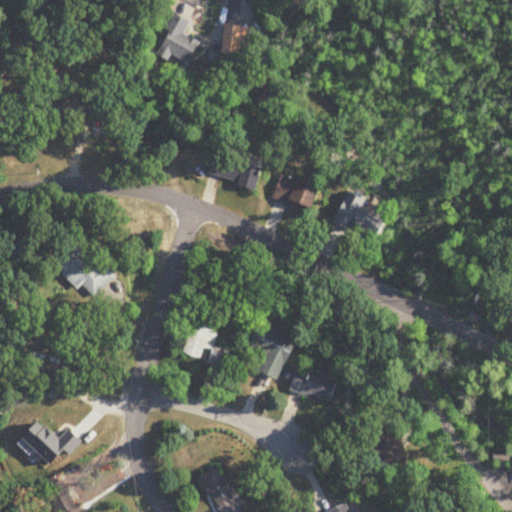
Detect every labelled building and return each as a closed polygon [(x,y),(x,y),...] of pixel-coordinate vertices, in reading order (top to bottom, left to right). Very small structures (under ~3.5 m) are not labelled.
[(186,35),(192,23),(175,15),(167,31),(171,33),(160,56),(170,61),(173,55),(192,64),(202,43),(186,35)] [(243,27),(224,27),(223,56),(243,56),(243,27)] [(76,103),(54,103),(54,116),(98,116),(98,101),(76,101),(76,103)] [(210,177),(260,190),(266,165),(216,153),(210,177)] [(315,215),(324,192),(285,175),(275,198),(315,215)] [(380,242),(388,223),(374,218),(379,206),(348,194),(337,224),(380,242)] [(78,293),(85,288),(93,299),(119,279),(104,259),(97,265),(83,246),(57,266),(78,293)] [(185,356),(203,360),(206,350),(213,352),(210,364),(226,368),(230,353),(216,349),(221,331),(193,324),(185,356)] [(266,356),(260,371),(281,381),(299,342),(262,326),(251,350),(266,356)] [(36,353),(55,363),(58,358),(38,348),(36,353)] [(291,393),(334,405),(341,381),(313,373),(312,378),(297,374),(291,393)] [(197,484),(223,511),(249,511),(252,509),(214,468),(197,484)] [(83,511),(67,485),(48,497),(56,511),(83,511)]
